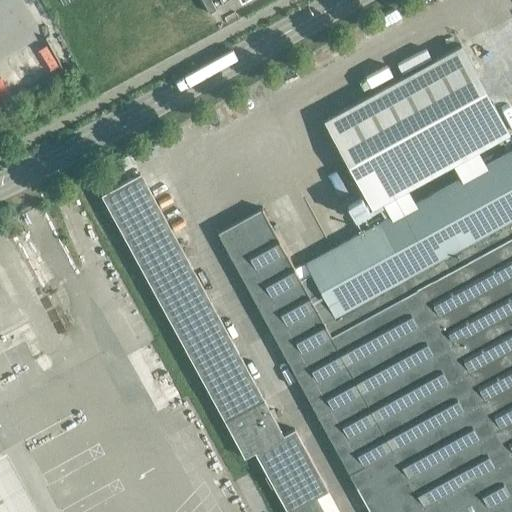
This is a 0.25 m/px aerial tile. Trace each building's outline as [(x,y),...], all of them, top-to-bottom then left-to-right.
[(203,0),(209,11),(228,0),(203,0)] [(322,121),(370,208),(507,134),(459,46),(322,121)] [(292,269),(258,207),(214,231),(367,511),(511,511),(511,465),(414,288),(406,274),(511,215),(511,149),(305,262),(312,275),(299,282),(292,269)] [(281,435),(138,172),(100,193),(243,457),(254,451),(287,511),(322,511),(314,497),(327,490),(294,428),(281,435)] [(511,465),(511,215),(406,274),(414,288),(511,465)] [(156,325),(132,334),(160,403),(184,393),(156,325)] [(20,511),(0,475),(0,511),(20,511)]
